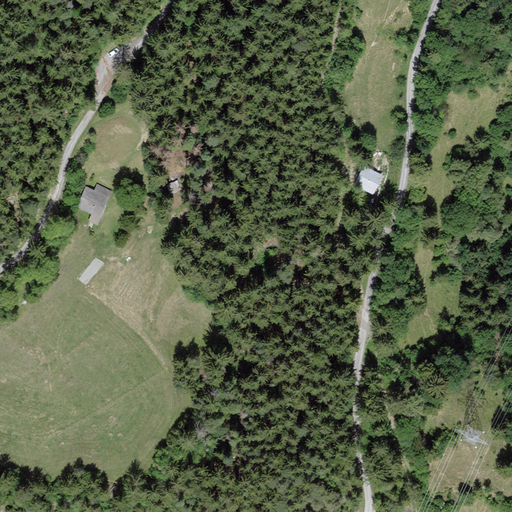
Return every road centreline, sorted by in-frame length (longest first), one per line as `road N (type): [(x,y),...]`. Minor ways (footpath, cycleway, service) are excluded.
road 1 (track): [(444,0),(415,69),(405,195),(378,253),(360,348),(355,440),(366,511)]
road 2 (track): [(0,273),(39,236),(103,91),(142,51),(171,0)]
road 3 (track): [(416,511),(366,317)]
